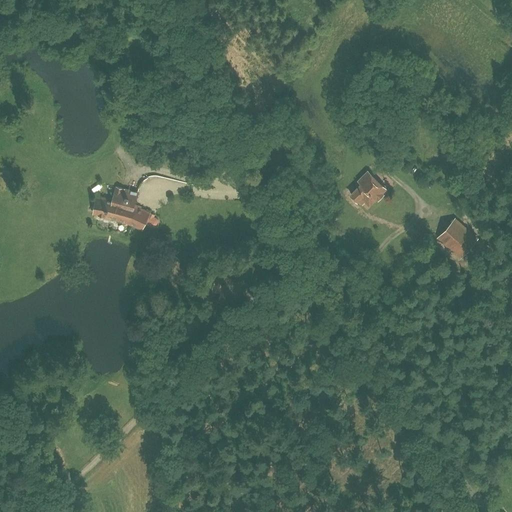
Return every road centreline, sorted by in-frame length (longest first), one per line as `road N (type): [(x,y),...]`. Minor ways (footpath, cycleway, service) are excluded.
road 1 (track): [(293,259),(42,511)]
road 2 (unclassified): [(482,511),(293,259)]
road 3 (track): [(293,259),(223,152),(171,47),(158,0)]
